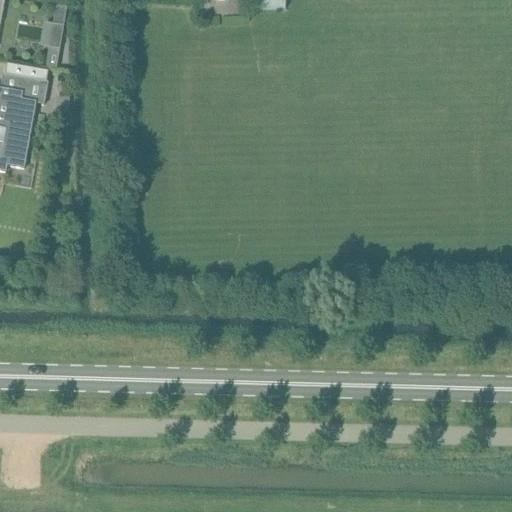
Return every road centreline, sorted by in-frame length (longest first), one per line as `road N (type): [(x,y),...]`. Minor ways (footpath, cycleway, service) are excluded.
road 1 (primary): [(511,394),(0,380)]
road 2 (unclassified): [(511,430),(0,416)]
